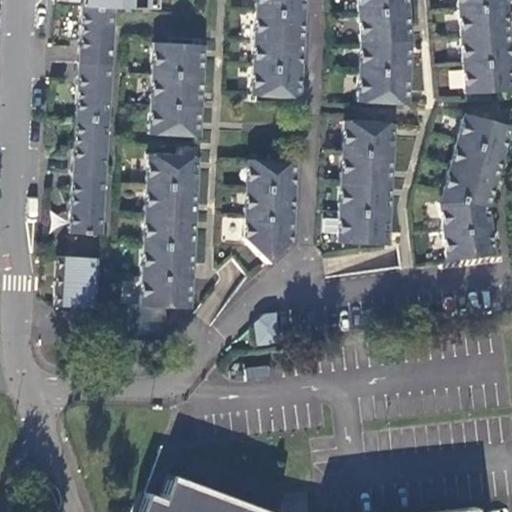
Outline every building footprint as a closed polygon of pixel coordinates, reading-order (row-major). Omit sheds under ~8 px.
[(298,99),(302,0),(252,0),(252,9),(250,41),(249,66),(248,96),(298,99)] [(354,0),(356,14),(357,47),(355,71),(353,102),(406,104),(407,99),(407,90),(409,55),(410,49),(410,40),(410,35),(409,27),(406,0),(354,0)] [(504,0),(453,0),(454,7),(457,36),(459,63),(461,94),(511,90),(504,0)] [(78,6),(72,105),(106,107),(112,8),(80,7),(78,6)] [(147,108),(146,134),(197,136),(197,130),(198,123),(199,101),(200,92),(202,58),(203,50),(203,43),(150,41),(147,108)] [(65,234),(99,235),(106,107),(72,105),(72,120),(65,234)] [(507,127),(462,114),(455,140),(448,167),(440,194),(438,204),(441,230),(444,259),(490,254),(485,206),(507,127)] [(392,137),(393,123),(341,119),(339,152),(337,183),(335,212),(333,242),(386,245),(387,233),(389,198),(389,190),(390,179),(390,172),(392,137)] [(197,162),(197,155),(144,152),(142,186),(140,217),(139,242),(135,300),(130,300),(129,319),(162,321),(164,307),(187,309),(191,263),(193,229),(193,222),(194,212),(194,204),(196,169),(197,162)] [(293,160),(243,158),(242,188),(240,216),(239,238),(264,262),(289,241),(293,160)] [(53,306),(93,309),(96,258),(55,257),(53,306)] [(276,341),(273,312),(262,313),(251,322),(253,344),(276,341)] [(54,330),(55,347),(89,349),(89,330),(54,330)] [(265,365),(241,368),(242,382),(266,379),(265,365)] [(264,511),(168,477),(160,499),(150,496),(145,494),(137,511),(264,511)]
